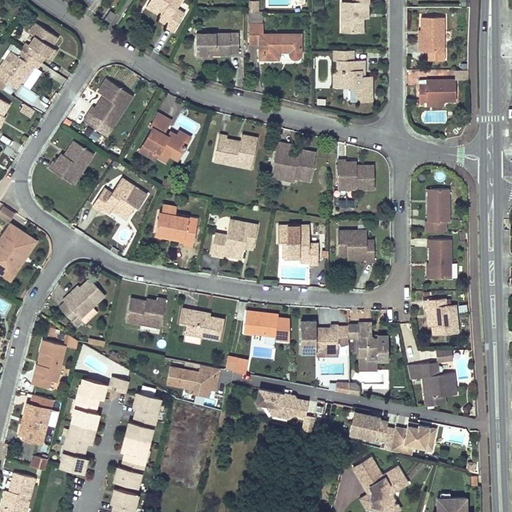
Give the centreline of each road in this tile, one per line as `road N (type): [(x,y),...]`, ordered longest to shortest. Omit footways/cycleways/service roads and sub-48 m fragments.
road 1 (residential): [(72,240),(129,268),(269,294),(377,296),(390,289),(401,262),(400,142)]
road 2 (tertiary): [(483,183),(496,511)]
road 3 (tertiary): [(505,511),(497,186)]
road 4 (residential): [(106,41),(212,97),(400,142)]
road 5 (residential): [(106,41),(21,170),(28,203),(72,240)]
road 6 (residential): [(72,240),(22,322),(0,410)]
road 7 (tertiary): [(497,152),(492,0)]
road 8 (tertiary): [(486,0),(484,148)]
road 9 (residential): [(400,142),(395,0)]
